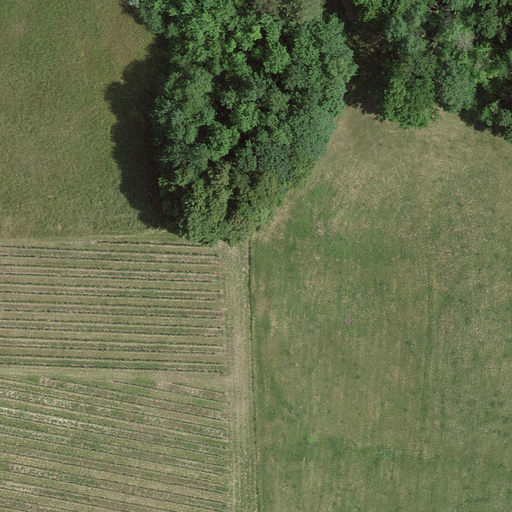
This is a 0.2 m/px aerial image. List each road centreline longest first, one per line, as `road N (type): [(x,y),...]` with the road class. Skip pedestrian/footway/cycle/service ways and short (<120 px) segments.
road 1 (track): [(379,48),(362,104),(274,213),(248,224),(0,234)]
road 2 (track): [(443,0),(399,50),(379,48),(348,0)]
